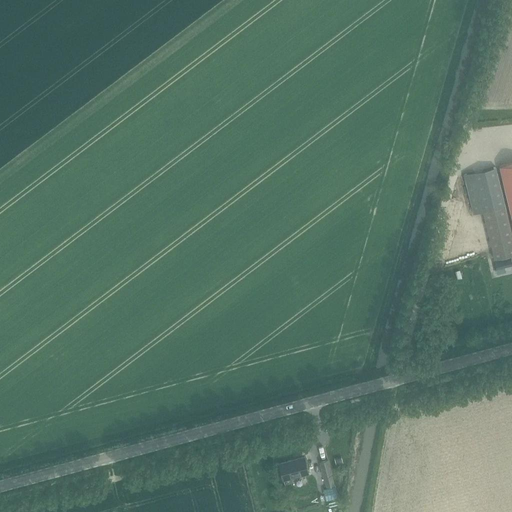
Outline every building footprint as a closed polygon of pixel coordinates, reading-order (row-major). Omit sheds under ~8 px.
[(511,162),(500,166),(511,217),(511,162)] [(511,254),(511,236),(505,206),(495,167),(464,175),(473,214),(483,211),(494,259),(511,254)] [(511,263),(511,259),(495,263),(496,270),(511,266),(511,263)] [(333,470),(341,468),(338,454),(329,456),(333,470)] [(283,480),(308,473),(304,457),(279,464),(283,480)] [(328,460),(320,462),(323,475),(331,473),(328,460)] [(336,483),(344,481),(342,470),(333,472),(336,483)] [(334,485),(332,475),(324,477),(326,487),(334,485)]
